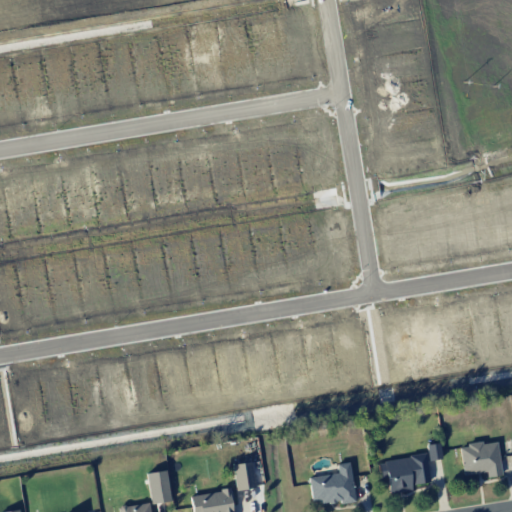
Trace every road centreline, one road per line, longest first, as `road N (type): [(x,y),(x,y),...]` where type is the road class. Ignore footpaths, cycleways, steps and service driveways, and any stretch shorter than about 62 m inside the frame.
road 1 (residential): [(0,353),(511,271)]
road 2 (residential): [(0,149),(340,92)]
road 3 (residential): [(327,0),(376,295)]
